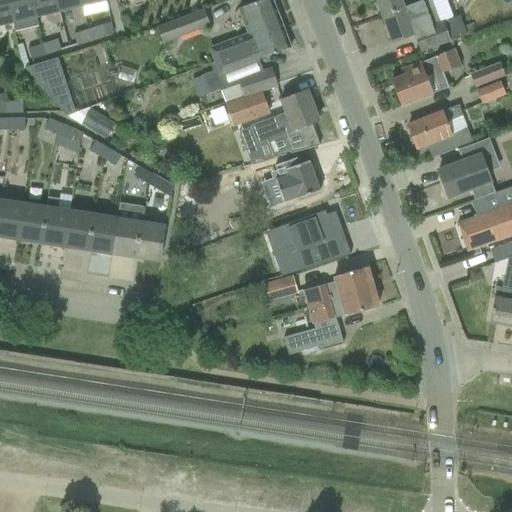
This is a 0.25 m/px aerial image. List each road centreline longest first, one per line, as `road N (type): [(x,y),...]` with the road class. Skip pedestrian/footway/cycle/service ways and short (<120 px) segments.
road 1 (residential): [(438,356),(310,0)]
road 2 (residential): [(443,511),(438,356)]
road 3 (residential): [(151,309),(0,287)]
